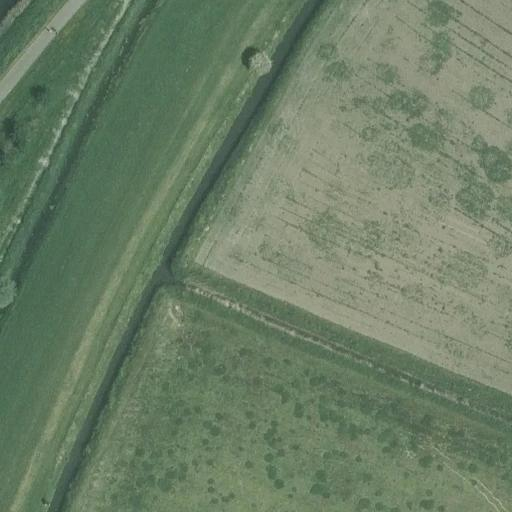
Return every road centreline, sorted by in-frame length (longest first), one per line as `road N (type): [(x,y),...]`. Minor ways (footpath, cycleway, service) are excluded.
road 1 (track): [(0,466),(194,69),(241,0)]
road 2 (residential): [(250,237),(402,317),(286,511)]
road 3 (residential): [(250,237),(112,511)]
road 4 (residential): [(393,0),(250,237)]
